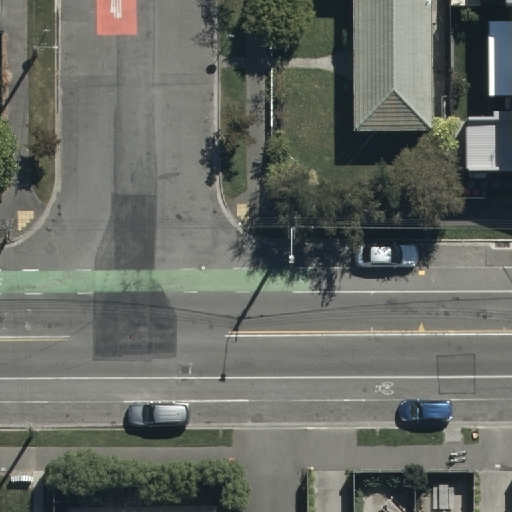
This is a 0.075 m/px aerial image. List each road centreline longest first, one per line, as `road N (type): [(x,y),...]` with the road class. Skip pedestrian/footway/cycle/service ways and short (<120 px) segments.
road 1 (tertiary): [(143,333),(511,334)]
road 2 (residential): [(139,0),(143,333)]
road 3 (tertiary): [(0,335),(143,333)]
